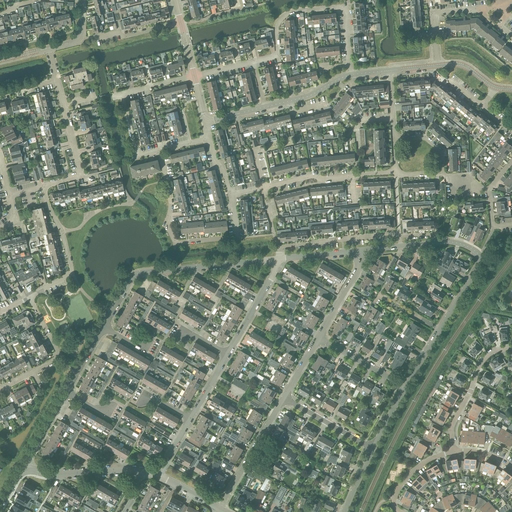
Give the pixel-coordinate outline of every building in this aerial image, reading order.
[(190,6),(191,12),(199,10),(203,9),(203,7),(201,7),(200,4),(197,4),(190,6)] [(97,16),(99,15),(105,14),(104,10),(107,9),(107,8),(96,10),(97,15),(91,17),(97,16)] [(159,10),(159,12),(161,20),(167,19),(166,17),(169,16),(167,8),(164,9),(159,10)] [(192,17),(194,17),(195,20),(203,19),(202,15),(200,15),(199,12),(204,11),(203,9),(199,10),(191,12),(192,17)] [(69,14),(66,15),(65,12),(63,12),(63,13),(62,13),(63,16),(65,24),(68,23),(69,25),(72,25),(71,23),(69,14)] [(45,17),(45,20),(48,30),(48,32),(49,32),(48,31),(50,30),(50,28),(53,27),(51,19),(50,15),(45,17)] [(57,28),(60,28),(57,17),(51,19),(53,27),(57,26),(57,28)] [(124,29),(130,28),(127,17),(127,18),(122,20),(122,21),(120,22),(121,28),(124,28),(124,29)] [(466,21),(455,22),(456,26),(456,30),(456,32),(471,30),(471,29),(474,28),(477,31),(477,32),(484,38),(485,37),(492,43),(491,44),(499,50),(505,43),(498,37),(498,36),(491,29),(490,30),(480,23),(481,21),(477,18),(472,19),(473,20),(466,21)] [(33,21),(34,24),(36,33),(37,35),(43,33),(42,31),(39,19),(33,21)] [(41,19),(39,19),(42,31),(43,33),(46,32),(48,32),(48,30),(45,20),(45,21),(42,22),(41,19)] [(451,30),(456,30),(456,26),(455,22),(455,20),(445,21),(446,30),(451,29),(451,30)] [(28,22),(22,24),(25,39),(26,39),(25,37),(27,37),(27,35),(30,34),(28,25),(28,22)] [(413,28),(414,28),(414,31),(420,30),(420,28),(423,27),(423,22),(413,23),(413,28)] [(23,39),(25,39),(22,24),(21,24),(22,28),(17,29),(19,38),(22,37),(23,39)] [(28,25),(30,34),(34,33),(34,35),(37,35),(36,33),(34,24),(28,25)] [(360,34),(368,33),(368,30),(369,30),(368,27),(371,27),(371,24),(357,26),(357,30),(358,29),(358,31),(360,31),(360,34)] [(102,31),(103,31),(102,26),(94,27),(95,33),(96,33),(96,34),(102,33),(102,31)] [(14,42),(11,31),(7,32),(7,29),(4,29),(7,41),(11,40),(11,42),(14,42)] [(261,38),(261,40),(263,49),(269,47),(268,42),(273,41),(271,32),(267,33),(266,35),(266,36),(261,38)] [(354,39),(353,40),(353,44),(363,43),(367,42),(367,40),(363,40),(362,37),(369,36),(368,33),(360,34),(360,37),(354,38),(354,39)] [(252,39),(254,47),(257,47),(258,50),(259,51),(261,50),(261,49),(263,49),(261,40),(255,41),(255,38),(252,39)] [(249,40),(243,41),(246,53),(252,52),(251,48),(254,47),(252,39),(249,40)] [(237,43),(234,44),(236,52),(239,51),(240,55),(241,55),(243,55),(244,54),(246,53),(243,41),(237,43)] [(226,49),(226,52),(229,61),(234,59),(233,52),(236,52),(234,44),(231,44),(232,47),(226,49)] [(511,50),(505,45),(499,53),(510,62),(511,60),(511,50)] [(214,54),(208,56),(211,65),(213,64),(213,65),(216,65),(216,64),(217,63),(216,60),(219,59),(217,51),(216,48),(216,47),(213,48),(214,54)] [(219,47),(216,48),(217,51),(219,59),(222,58),(222,62),(229,61),(226,52),(221,53),(219,47)] [(357,54),(358,57),(364,57),(364,50),(371,49),(370,47),(370,48),(355,49),(354,49),(354,53),(355,53),(355,54),(357,54)] [(197,52),(200,64),(204,63),(205,66),(206,66),(206,67),(208,66),(209,65),(211,65),(208,56),(208,53),(202,55),(201,51),(197,52)] [(179,63),(173,65),(175,74),(181,72),(180,69),(183,68),(181,60),(180,56),(177,57),(179,63)] [(163,64),(165,72),(168,71),(169,75),(175,74),(173,65),(167,66),(166,63),(163,64)] [(162,73),(165,72),(163,64),(160,65),(161,68),(155,69),(157,78),(163,77),(162,73)] [(157,78),(155,69),(149,71),(148,65),(144,66),(146,74),(149,73),(149,76),(150,76),(151,80),(157,78)] [(141,66),(136,67),(136,71),(139,80),(141,79),(141,80),(143,79),(144,79),(145,78),(144,74),(146,74),(144,66),(142,66),(141,66)] [(72,75),(64,77),(66,83),(69,82),(71,90),(83,87),(83,85),(85,82),(92,80),(91,74),(87,75),(85,67),(73,70),(73,72),(71,75),(72,75)] [(127,70),(129,78),(132,77),(133,81),(134,81),(134,82),(136,81),(136,80),(139,80),(136,71),(131,72),(130,69),(127,70)] [(124,74),(118,75),(121,84),(123,84),(124,84),(126,84),(126,83),(127,83),(126,79),(129,78),(127,70),(124,71),(124,74)] [(121,84),(118,75),(113,76),(112,74),(109,74),(111,82),(114,82),(115,86),(121,84)] [(430,80),(425,81),(426,92),(433,91),(436,80),(430,81),(430,80)] [(436,80),(433,91),(438,95),(440,93),(445,86),(441,83),(440,84),(436,80)] [(408,93),(410,93),(409,83),(403,83),(400,84),(401,91),(404,91),(407,90),(408,93)] [(180,86),(182,94),(185,93),(185,95),(189,94),(189,92),(188,92),(186,84),(180,86)] [(242,92),(246,91),(254,89),(252,84),(244,86),(241,87),(242,92)] [(384,85),(378,85),(379,93),(384,93),(384,92),(389,92),(388,85),(384,85)] [(440,98),(442,99),(449,90),(448,89),(448,87),(446,85),(445,87),(445,86),(440,93),(443,95),(440,98)] [(177,99),(176,95),(175,87),(169,89),(172,99),(175,98),(175,99),(177,99)] [(351,89),(356,98),(356,99),(363,98),(362,87),(357,88),(351,89)] [(166,101),(172,99),(169,89),(163,90),(165,98),(166,101)] [(346,92),(343,97),(349,102),(353,98),(353,97),(354,99),(356,98),(351,89),(347,93),(346,92)] [(48,99),(48,97),(53,95),(53,93),(50,93),(49,90),(36,94),(38,102),(48,99)] [(442,99),(446,102),(453,93),(449,90),(442,99)] [(161,102),(160,99),(158,91),(152,93),(154,100),(153,100),(154,104),(161,102)] [(450,106),(457,97),(453,93),(446,102),(450,106)] [(245,102),(242,103),(243,106),(250,104),(250,102),(257,101),(255,95),(247,97),(244,98),(245,102)] [(132,107),(140,105),(139,101),(141,101),(140,97),(137,98),(138,99),(130,101),(132,107)] [(339,101),(348,108),(351,104),(349,102),(343,97),(339,101)] [(454,109),(457,106),(462,100),(457,97),(450,106),(454,109)] [(13,111),(19,110),(16,99),(14,100),(15,102),(11,103),(12,107),(9,107),(10,114),(11,116),(14,115),(13,111)] [(19,99),(16,99),(17,101),(19,110),(25,108),(24,104),(23,100),(19,101),(19,99)] [(457,106),(461,110),(466,104),(464,102),(465,101),(463,99),(462,100),(457,106)] [(10,114),(9,107),(6,108),(4,102),(1,103),(0,101),(0,110),(0,112),(7,111),(7,114),(10,114)] [(336,105),(345,112),(348,108),(339,101),(336,105)] [(56,103),(39,107),(40,113),(51,110),(50,107),(56,106),(56,103)] [(333,113),(338,122),(342,117),(341,117),(345,112),(336,105),(335,104),(333,107),(334,108),(332,110),(335,111),(333,113)] [(465,113),(470,107),(466,104),(461,110),(465,113)] [(466,118),(467,119),(474,111),(470,107),(465,113),(468,116),(466,118)] [(51,110),(40,113),(41,114),(43,113),(45,120),(56,118),(55,112),(54,112),(53,114),(52,114),(51,110)] [(145,115),(144,110),(141,111),(133,112),(134,118),(142,116),(145,115)] [(474,111),(467,119),(472,122),(480,112),(479,113),(476,110),(475,112),(474,111)] [(168,121),(179,119),(177,111),(167,114),(168,121)] [(78,124),(80,123),(89,121),(87,115),(89,115),(88,112),(82,113),(82,112),(76,114),(78,118),(79,117),(80,121),(78,121),(79,122),(78,123),(78,124)] [(330,112),(324,113),(327,124),(332,122),(333,123),(338,122),(333,113),(330,114),(330,112)] [(475,118),(479,122),(484,115),(480,112),(472,122),(472,123),(475,118)] [(319,114),(322,125),(327,124),(324,113),(319,114)] [(477,124),(481,128),(488,119),(484,115),(479,122),(477,124)] [(309,117),(310,125),(311,127),(317,126),(314,116),(309,117)] [(170,127),(172,126),(180,124),(179,119),(168,121),(170,127)] [(488,119),(481,128),(486,131),(493,122),(488,119)] [(43,125),(44,131),(52,129),(52,126),(55,126),(53,120),(42,122),(43,125)] [(89,128),(90,131),(96,129),(95,126),(94,124),(93,124),(92,120),(89,121),(80,123),(78,124),(79,125),(80,126),(81,126),(82,129),(89,128)] [(144,122),(136,124),(137,129),(145,127),(148,126),(146,121),(144,122)] [(432,133),(439,125),(435,121),(433,123),(427,129),(432,133)] [(254,135),(256,134),(253,122),(247,123),(250,133),(252,132),(253,134),(254,135)] [(496,127),(497,126),(493,122),(486,131),(490,135),(494,130),(496,132),(498,129),(496,127)] [(244,134),(250,133),(247,123),(242,125),(240,126),(241,133),(244,132),(244,134)] [(5,138),(14,134),(12,130),(15,129),(13,124),(10,125),(2,128),(4,131),(3,132),(5,138)] [(436,137),(441,131),(439,129),(441,127),(439,125),(432,133),(436,137)] [(222,129),(215,131),(216,137),(226,134),(225,128),(222,128),(222,129)] [(440,140),(445,134),(443,133),(446,130),(444,128),(441,131),(436,137),(440,140)] [(86,141),(88,141),(96,139),(95,134),(99,133),(98,129),(96,129),(90,131),(90,134),(86,135),(87,138),(86,139),(86,140),(86,141)] [(182,130),(174,132),(174,135),(172,136),(173,139),(176,138),(176,137),(183,136),(182,130)] [(386,164),(384,130),(375,131),(376,165),(386,164)] [(140,140),(148,138),(147,135),(150,134),(149,132),(146,133),(138,135),(140,140)] [(498,132),(493,138),(498,142),(503,135),(498,132)] [(44,142),(47,141),(55,139),(54,137),(60,135),(60,133),(46,136),(46,140),(44,140),(44,142)] [(14,134),(5,138),(8,144),(11,142),(13,145),(16,144),(23,141),(20,134),(15,136),(14,134)] [(228,140),(226,134),(216,137),(218,142),(228,140)] [(444,144),(449,138),(445,134),(440,140),(444,144)] [(449,138),(444,144),(448,148),(452,144),(453,145),(454,143),(455,143),(455,142),(455,141),(455,140),(455,139),(451,136),(449,138)] [(93,146),(94,149),(102,147),(100,147),(100,144),(98,144),(96,139),(88,141),(86,141),(86,142),(87,142),(87,143),(88,143),(89,147),(93,146)] [(11,156),(25,153),(23,147),(27,146),(26,141),(22,142),(22,144),(18,145),(18,144),(12,146),(13,149),(10,150),(11,156)] [(505,141),(501,146),(503,147),(510,152),(511,149),(511,146),(511,145),(511,143),(510,141),(508,143),(505,141)] [(501,145),(498,149),(506,156),(510,152),(503,147),(501,146),(501,145)] [(90,158),(90,159),(92,159),(101,157),(100,153),(103,152),(102,147),(94,149),(95,152),(91,153),(92,156),(90,157),(91,158),(90,158)] [(503,160),(506,156),(498,149),(494,153),(503,160)] [(44,155),(45,160),(48,160),(56,158),(55,155),(58,154),(58,152),(55,152),(54,150),(46,152),(46,154),(44,155)] [(181,153),(183,160),(184,163),(189,162),(188,159),(186,151),(181,153)] [(25,153),(11,156),(13,162),(22,160),(23,162),(27,161),(25,156),(25,153)] [(500,165),(503,160),(494,153),(491,157),(500,165)] [(93,169),(99,168),(99,167),(101,166),(106,165),(105,160),(102,161),(101,157),(92,159),(90,159),(91,160),(91,161),(93,161),(93,165),(92,165),(93,169)] [(365,166),(374,165),(374,157),(369,157),(369,160),(365,160),(365,166)] [(496,169),(500,165),(491,157),(491,158),(488,162),(490,164),(496,169)] [(157,160),(130,167),(133,178),(160,171),(157,160)] [(236,161),(228,163),(229,169),(241,166),(240,160),(238,161),(236,161)] [(49,165),(47,166),(47,169),(48,171),(50,170),(59,168),(58,165),(64,164),(64,161),(49,165)] [(13,170),(14,176),(23,174),(27,172),(25,164),(12,167),(13,170)] [(493,173),(496,169),(490,164),(486,168),(493,173)] [(241,166),(229,169),(231,174),(241,172),(241,171),(242,171),(241,166)] [(489,177),(493,173),(486,168),(483,172),(489,177)] [(241,172),(231,174),(232,180),(240,178),(242,177),(241,172)] [(486,182),(489,177),(483,172),(479,176),(478,178),(484,183),(486,181),(486,182)] [(24,179),(23,174),(14,176),(15,182),(18,181),(19,185),(30,183),(29,178),(24,179)] [(173,180),(175,186),(184,184),(183,181),(184,181),(183,175),(181,175),(178,176),(174,177),(175,180),(173,180)] [(244,184),(242,177),(240,178),(232,180),(234,185),(238,184),(238,186),(244,184)] [(115,181),(118,193),(124,191),(123,189),(121,181),(121,179),(115,181)] [(504,188),(503,191),(507,192),(510,193),(511,190),(511,183),(507,179),(503,183),(506,185),(504,188)] [(110,182),(110,184),(111,183),(113,192),(113,194),(118,193),(115,181),(110,182)] [(176,192),(187,189),(185,184),(187,183),(184,184),(175,186),(176,192)] [(363,185),(361,185),(362,190),(364,190),(364,194),(370,194),(369,191),(369,183),(363,183),(363,185)] [(435,183),(429,183),(430,191),(430,193),(435,193),(435,190),(439,190),(438,186),(435,186),(435,183)] [(343,185),(338,186),(338,192),(338,194),(339,198),(339,197),(346,196),(346,197),(345,188),(343,188),(343,185)] [(87,200),(92,199),(89,187),(84,188),(87,200)] [(81,199),(78,188),(73,190),(75,198),(80,196),(81,199)] [(86,201),(87,200),(84,188),(79,189),(79,188),(78,188),(81,199),(86,198),(86,201)] [(187,189),(176,192),(177,197),(185,195),(189,194),(187,189)] [(52,197),(51,197),(51,201),(53,200),(54,203),(59,202),(57,193),(57,192),(54,193),(54,194),(52,195),(52,197)] [(240,200),(241,206),(249,205),(248,202),(251,202),(250,197),(246,197),(246,200),(240,200)] [(508,206),(508,201),(510,201),(510,197),(497,198),(497,202),(496,202),(496,208),(508,206)] [(186,201),(179,203),(180,208),(187,207),(187,203),(190,202),(190,200),(189,200),(186,201)] [(458,203),(458,205),(461,205),(465,205),(465,208),(472,208),(472,212),(483,211),(483,204),(474,205),(473,202),(458,203)] [(181,214),(184,213),(185,216),(191,215),(194,214),(193,211),(191,210),(190,206),(187,207),(180,208),(181,214)] [(508,206),(496,208),(497,213),(505,212),(505,217),(511,216),(510,211),(509,212),(508,206)] [(49,234),(49,233),(43,208),(31,211),(37,237),(46,235),(46,234),(49,234)] [(454,217),(451,229),(453,229),(453,231),(457,232),(457,231),(458,227),(461,228),(464,221),(467,215),(464,214),(461,213),(459,219),(454,217)] [(385,220),(385,228),(391,228),(396,228),(395,220),(390,220),(385,220)] [(407,231),(413,231),(412,220),(402,220),(403,229),(407,229),(407,231)] [(312,235),(317,234),(316,223),(308,223),(309,227),(301,228),(302,240),(308,239),(307,231),(311,231),(312,235)] [(469,236),(474,226),(467,223),(462,233),(469,236)] [(481,241),(485,232),(479,229),(481,225),(478,223),(477,226),(474,232),(477,233),(474,238),(481,241)] [(251,231),(251,228),(244,229),(244,235),(245,235),(245,236),(249,236),(249,234),(251,234),(252,235),(254,235),(254,231),(251,231)] [(281,242),(286,241),(285,230),(277,231),(278,240),(281,240),(281,242)] [(25,236),(16,238),(19,247),(24,246),(25,248),(28,247),(27,245),(25,236)] [(6,240),(8,250),(9,251),(9,252),(14,251),(13,249),(11,239),(6,240)] [(7,252),(9,251),(8,250),(6,240),(0,241),(0,248),(2,248),(3,251),(6,250),(7,252)] [(449,267),(452,261),(449,260),(452,254),(446,251),(445,252),(444,252),(442,256),(443,257),(440,262),(449,267)] [(404,278),(409,269),(410,268),(407,266),(410,260),(402,255),(397,264),(404,268),(400,275),(404,278)] [(397,259),(394,257),(389,266),(392,268),(397,259)] [(373,264),(384,270),(387,264),(379,259),(376,265),(373,263),(373,264)] [(453,260),(448,269),(453,272),(454,269),(464,273),(465,271),(465,272),(466,271),(467,271),(467,269),(467,268),(469,265),(464,262),(464,263),(457,260),(456,262),(453,260)] [(449,287),(455,278),(446,272),(447,270),(434,262),(432,265),(436,268),(440,270),(440,272),(443,274),(444,275),(440,281),(449,287)] [(404,278),(408,280),(410,276),(411,276),(411,275),(413,276),(414,273),(419,276),(424,268),(415,263),(410,270),(409,269),(404,278)] [(28,270),(34,281),(42,277),(35,264),(33,266),(33,267),(28,270)] [(63,264),(53,266),(55,271),(52,272),(53,276),(63,273),(61,273),(60,270),(63,269),(62,264),(63,264)] [(322,276),(323,275),(328,267),(323,264),(318,272),(317,273),(322,276)] [(371,265),(370,267),(370,268),(370,269),(374,271),(372,275),(378,279),(380,275),(378,274),(381,269),(384,270),(373,264),(372,265),(371,265)] [(285,274),(283,277),(286,279),(286,278),(289,280),(290,278),(295,270),(290,267),(286,274),(285,274)] [(328,267),(323,275),(328,278),(333,270),(328,267)] [(29,283),(34,281),(28,270),(24,272),(29,283)] [(295,270),(290,278),(292,279),(292,280),(294,281),(295,281),(296,281),(300,273),(295,270)] [(328,279),(333,282),(338,273),(333,270),(328,278),(328,279)] [(19,275),(18,273),(17,272),(14,273),(15,275),(21,286),(24,284),(25,286),(29,283),(24,272),(19,275)] [(230,284),(235,276),(229,273),(225,281),(230,284)] [(300,273),(296,281),(301,285),(306,277),(300,273)] [(339,284),(344,276),(338,273),(333,282),(333,283),(334,284),(335,284),(336,282),(339,284)] [(392,292),(396,284),(393,282),(395,278),(389,274),(385,281),(388,283),(385,288),(392,292)] [(376,282),(378,279),(372,275),(370,278),(366,276),(363,282),(371,287),(374,281),(376,282)] [(194,277),(190,285),(195,288),(200,280),(197,279),(198,278),(194,276),(194,277)] [(236,287),(240,279),(235,276),(230,284),(236,287)] [(310,282),(311,280),(306,277),(301,285),(308,289),(312,283),(310,282)] [(241,290),(245,282),(240,279),(236,287),(241,290)] [(155,287),(155,288),(160,291),(165,284),(162,282),(160,280),(159,280),(157,284),(155,287)] [(200,291),(205,283),(200,280),(195,288),(200,291)] [(245,282),(241,290),(246,293),(247,292),(248,289),(251,285),(245,282)] [(368,292),(371,287),(363,282),(359,287),(363,290),(362,292),(368,296),(370,293),(368,292)] [(206,294),(210,286),(205,283),(200,291),(206,294)] [(165,294),(170,287),(165,284),(160,291),(165,294)] [(439,301),(444,294),(440,292),(442,289),(434,284),(430,291),(433,293),(431,296),(439,301)] [(210,286),(206,294),(211,297),(216,289),(210,286)] [(279,286),(276,292),(286,298),(289,292),(279,286)] [(0,295),(10,290),(9,289),(8,289),(6,287),(0,289),(0,295)] [(171,297),(175,290),(170,287),(165,294),(171,297)] [(319,295),(321,297),(318,302),(326,307),(329,301),(325,299),(328,292),(319,287),(318,290),(320,292),(319,295)] [(410,293),(402,288),(397,296),(406,301),(410,293)] [(10,290),(0,295),(0,296),(2,301),(11,296),(9,293),(11,292),(10,290)] [(175,290),(171,297),(176,301),(180,293),(175,290)] [(132,297),(140,302),(143,296),(135,292),(132,297)] [(276,292),(272,297),(280,302),(283,303),(286,298),(276,292)] [(415,300),(417,301),(422,304),(425,298),(419,293),(415,300)] [(353,298),(350,304),(359,309),(362,303),(364,304),(365,301),(355,295),(353,298)] [(137,307),(140,302),(132,297),(129,303),(137,307)] [(271,299),(269,302),(277,307),(280,302),(272,297),(271,299)] [(419,309),(430,316),(436,308),(425,301),(419,309)] [(274,312),(277,307),(269,302),(266,308),(274,312)] [(323,312),(326,307),(318,302),(315,307),(323,312)] [(134,312),(137,307),(129,303),(126,308),(134,312)] [(347,316),(352,319),(354,320),(358,315),(356,314),(359,309),(350,304),(347,309),(350,311),(347,316)] [(231,311),(239,315),(242,310),(234,305),(231,311)] [(303,305),(302,308),(310,312),(312,313),(311,314),(312,315),(314,311),(311,310),(306,306),(303,305)] [(131,318),(134,312),(126,308),(123,313),(131,318)] [(381,313),(373,308),(371,313),(368,311),(360,323),(364,325),(367,320),(369,321),(370,321),(371,318),(376,321),(381,313)] [(185,320),(189,312),(184,309),(179,317),(185,320)] [(151,324),(155,316),(156,314),(151,311),(145,321),(151,324)] [(236,321),(239,315),(231,311),(228,316),(236,321)] [(12,320),(16,326),(22,323),(24,325),(27,324),(28,327),(35,323),(32,317),(32,316),(30,314),(29,314),(30,313),(26,312),(26,313),(25,312),(22,314),(22,313),(22,314),(12,320)] [(190,323),(194,315),(189,312),(185,320),(190,323)] [(128,323),(131,318),(123,313),(120,319),(128,323)] [(308,314),(306,318),(308,319),(316,324),(318,322),(320,319),(319,319),(312,315),(311,314),(310,316),(308,314)] [(195,326),(200,318),(194,315),(190,323),(195,326)] [(156,327),(160,319),(155,316),(151,324),(156,327)] [(233,326),(236,321),(228,316),(225,321),(233,326)] [(160,319),(156,327),(161,330),(165,322),(167,319),(165,318),(163,321),(160,319)] [(200,318),(195,326),(200,329),(205,321),(200,318)] [(313,330),(316,324),(308,319),(306,318),(304,321),(306,323),(305,325),(313,330)] [(342,318),(337,325),(344,329),(346,325),(348,326),(351,321),(349,320),(348,322),(342,318)] [(125,328),(128,323),(120,319),(117,324),(125,328)] [(360,323),(354,320),(352,319),(351,322),(355,325),(353,328),(356,330),(360,323)] [(4,321),(1,323),(6,332),(9,331),(12,336),(17,333),(14,327),(11,329),(7,322),(5,323),(4,321)] [(165,322),(161,330),(167,333),(171,325),(173,323),(170,321),(168,324),(165,322)] [(230,331),(233,326),(225,321),(222,327),(230,331)] [(298,337),(306,341),(309,336),(301,331),(301,332),(300,331),(302,327),(295,323),(293,322),(290,321),(289,323),(294,326),(299,329),(295,335),(296,335),(298,337)] [(230,331),(222,327),(218,324),(215,330),(219,332),(227,337),(230,331)] [(397,337),(394,342),(396,343),(402,347),(403,348),(409,344),(410,344),(414,337),(415,337),(416,337),(415,337),(416,335),(417,335),(421,329),(413,324),(410,329),(407,327),(403,334),(405,336),(403,340),(403,341),(397,337)] [(491,333),(495,332),(493,326),(492,324),(489,325),(490,329),(485,332),(486,335),(483,337),(485,341),(483,341),(485,345),(487,344),(487,346),(494,343),(490,334),(491,333)] [(337,325),(333,332),(338,335),(337,337),(338,338),(340,336),(344,329),(337,325)] [(507,335),(507,330),(507,327),(499,328),(501,341),(508,340),(508,338),(508,335),(507,335)] [(351,343),(358,347),(361,341),(364,342),(366,339),(371,330),(368,328),(363,336),(360,335),(358,338),(355,337),(351,343)] [(34,330),(32,331),(30,329),(21,334),(23,338),(27,336),(29,339),(37,335),(34,330)] [(224,342),(227,337),(219,332),(216,337),(224,342)] [(248,340),(253,343),(258,335),(252,332),(248,340)] [(376,346),(382,336),(379,334),(372,344),(376,346)] [(27,346),(39,340),(37,335),(29,339),(30,342),(26,344),(27,346)] [(257,346),(258,346),(263,338),(258,335),(253,343),(254,344),(254,345),(256,346),(257,346)] [(277,339),(276,339),(286,345),(295,350),(297,347),(291,343),(290,343),(291,342),(279,335),(277,338),(277,339)] [(303,347),(306,341),(298,337),(296,335),(293,341),(295,342),(294,344),(302,349),(302,348),(303,346),(303,347)] [(263,338),(258,346),(264,349),(268,341),(263,338)] [(366,339),(364,342),(366,343),(362,349),(369,353),(372,347),(372,346),(372,345),(370,344),(371,342),(367,339),(367,340),(366,339)] [(393,342),(389,339),(386,345),(384,348),(388,351),(391,345),(393,342)] [(32,346),(34,349),(42,344),(39,340),(27,346),(28,348),(32,346)] [(268,341),(264,349),(262,351),(268,354),(274,344),(268,341)] [(472,345),(474,347),(469,353),(470,354),(472,357),(473,356),(474,357),(481,350),(478,348),(480,345),(476,341),(472,345)] [(196,353),(200,346),(195,342),(190,350),(196,353)] [(37,353),(40,352),(48,348),(45,343),(42,344),(34,349),(35,348),(37,350),(36,352),(37,353)] [(113,351),(114,351),(119,354),(123,346),(118,343),(117,344),(116,347),(114,349),(113,351)] [(163,356),(168,348),(162,345),(158,353),(156,356),(159,357),(160,354),(163,356)] [(287,353),(284,358),(293,364),(296,358),(292,356),(295,350),(286,345),(285,347),(288,349),(286,352),(287,353)] [(124,357),(129,349),(123,346),(119,354),(117,356),(120,358),(121,355),(124,357)] [(201,356),(205,349),(200,346),(196,353),(201,356)] [(376,346),(373,351),(375,352),(373,356),(379,359),(383,352),(377,348),(378,347),(376,346)] [(46,355),(51,352),(48,348),(40,352),(42,355),(40,355),(42,360),(44,359),(45,360),(48,358),(46,355)] [(168,359),(173,351),(168,348),(163,356),(168,359)] [(129,360),(134,352),(129,349),(124,357),(129,360)] [(206,360),(211,352),(205,349),(201,356),(206,360)] [(174,362),(178,354),(173,351),(168,359),(174,362)] [(238,357),(246,361),(249,356),(241,351),(238,357)] [(393,357),(403,363),(407,356),(400,352),(399,352),(397,351),(393,357)] [(135,363),(139,355),(134,352),(129,360),(135,363)] [(211,352),(206,360),(212,363),(216,355),(211,352)] [(17,359),(21,366),(23,365),(24,366),(27,365),(26,364),(29,362),(24,353),(21,355),(22,356),(17,359)] [(178,354),(174,362),(179,365),(184,357),(178,354)] [(140,366),(145,358),(139,355),(135,363),(140,366)] [(316,362),(326,368),(327,368),(332,371),(336,366),(332,364),(331,366),(327,363),(328,362),(319,356),(316,362)] [(461,371),(464,372),(466,373),(471,364),(467,362),(469,359),(463,356),(460,361),(463,363),(460,369),(461,370),(461,371)] [(16,360),(13,361),(16,369),(21,366),(17,359),(16,357),(15,358),(16,360)] [(95,362),(105,368),(106,365),(104,364),(106,361),(98,357),(95,362)] [(243,367),(246,361),(238,357),(235,362),(243,367)] [(290,369),(293,364),(284,358),(282,357),(279,363),(290,369)] [(399,370),(403,363),(393,357),(396,359),(391,366),(399,370)] [(491,364),(490,365),(492,367),(493,367),(494,369),(500,365),(501,367),(507,364),(503,359),(500,361),(498,357),(490,362),(491,364)] [(140,366),(139,367),(142,369),(142,368),(145,369),(145,370),(147,372),(150,367),(148,365),(150,361),(145,358),(140,366)] [(267,360),(279,367),(280,364),(269,358),(267,360)] [(8,360),(6,361),(12,371),(16,369),(13,361),(10,363),(8,360)] [(277,369),(279,367),(267,360),(266,363),(277,369)] [(5,365),(3,366),(7,374),(12,371),(6,361),(4,362),(5,365)] [(105,368),(95,362),(92,367),(100,372),(102,367),(105,368)] [(233,364),(231,367),(232,367),(240,372),(243,367),(235,362),(234,364),(233,364)] [(323,374),(326,368),(316,362),(312,368),(323,374)] [(335,373),(343,378),(344,378),(345,379),(347,376),(345,375),(347,371),(341,367),(342,367),(339,366),(335,373)] [(96,377),(100,372),(92,367),(89,372),(96,377)] [(241,373),(240,372),(232,367),(230,370),(230,369),(228,372),(237,377),(238,378),(241,373)] [(194,375),(202,380),(205,374),(197,370),(197,369),(195,368),(193,370),(196,371),(194,375)] [(457,385),(460,386),(462,387),(465,380),(459,377),(461,374),(453,369),(449,376),(455,379),(453,382),(457,384),(457,385)] [(276,370),(273,375),(275,376),(283,381),(286,376),(278,371),(276,370)] [(248,376),(251,378),(253,380),(254,380),(257,375),(256,374),(254,373),(251,371),(248,376)] [(93,382),(96,377),(89,372),(85,378),(93,382)] [(331,380),(334,374),(332,372),(327,380),(325,383),(329,385),(332,380),(331,380)] [(141,382),(146,385),(151,377),(153,374),(151,373),(149,376),(146,374),(141,382)] [(356,386),(361,378),(352,373),(348,381),(356,386)] [(485,374),(481,380),(483,381),(483,382),(486,384),(486,383),(490,385),(492,381),(498,384),(501,379),(494,375),(492,374),(491,377),(485,374)] [(199,385),(202,380),(194,375),(191,380),(199,385)] [(151,377),(146,385),(152,388),(156,380),(158,377),(156,376),(154,379),(151,377)] [(280,387),(283,381),(275,376),(272,382),(280,387)] [(113,389),(118,381),(112,377),(108,386),(113,389)] [(85,378),(82,383),(90,388),(93,389),(95,387),(93,386),(95,383),(93,382),(85,378)] [(199,385),(191,380),(189,379),(187,382),(189,383),(188,385),(196,390),(199,385)] [(156,380),(152,388),(154,390),(157,392),(157,391),(162,383),(156,380)] [(344,380),(338,391),(342,393),(348,382),(344,380)] [(118,392),(123,384),(118,381),(113,389),(118,392)] [(366,381),(364,385),(360,383),(356,390),(364,395),(365,394),(367,396),(369,393),(373,385),(366,381)] [(88,391),(90,388),(82,383),(79,388),(89,394),(90,392),(88,391)] [(162,383),(157,391),(162,394),(163,392),(167,386),(168,384),(166,383),(164,385),(162,383)] [(20,391),(25,401),(31,397),(30,396),(37,392),(33,384),(26,388),(20,391)] [(123,395),(128,387),(123,384),(118,392),(123,395)] [(193,395),(196,390),(188,385),(185,391),(193,395)] [(307,398),(311,390),(302,385),(298,393),(307,398)] [(379,404),(381,400),(383,400),(384,399),(383,398),(385,394),(379,391),(381,390),(375,386),(371,393),(372,393),(370,397),(371,397),(368,402),(372,404),(373,403),(375,405),(376,403),(379,404)] [(448,396),(456,400),(459,395),(458,394),(460,391),(451,386),(448,391),(450,392),(448,396)] [(128,387),(123,395),(129,398),(133,390),(128,387)] [(257,398),(263,389),(260,387),(254,396),(257,398)] [(265,389),(263,392),(265,394),(273,398),(276,393),(268,388),(266,388),(265,389)] [(479,398),(483,400),(483,398),(487,401),(489,397),(492,399),(496,393),(489,390),(488,393),(482,389),(478,396),(480,396),(479,398)] [(19,404),(25,401),(20,391),(14,394),(11,396),(15,404),(16,404),(17,407),(20,406),(19,404)] [(190,401),(193,395),(185,391),(182,396),(190,401)] [(324,397),(315,391),(310,400),(319,405),(324,397)] [(270,404),(273,398),(265,394),(263,392),(259,398),(270,404)] [(337,404),(336,404),(337,403),(340,404),(343,398),(345,394),(342,393),(338,400),(336,399),(334,402),(328,399),(327,399),(326,398),(324,402),(325,403),(322,407),(332,413),(337,404)] [(182,396),(179,402),(187,406),(188,404),(190,401),(182,396)] [(454,405),(456,400),(448,396),(446,399),(444,398),(442,402),(451,408),(453,405),(454,405)] [(215,408),(220,400),(215,397),(210,405),(215,408)] [(251,401),(262,407),(264,404),(253,398),(251,401)] [(220,411),(225,403),(220,400),(215,408),(214,410),(217,412),(218,410),(220,411)] [(251,401),(250,403),(257,407),(255,411),(253,410),(250,415),(252,416),(260,421),(263,416),(259,413),(262,407),(251,401)] [(471,408),(479,413),(482,409),(484,410),(486,406),(477,401),(475,404),(474,403),(471,408)] [(225,403),(220,411),(226,414),(230,406),(228,405),(229,404),(226,403),(225,403)] [(6,407),(11,416),(15,414),(17,419),(22,416),(16,405),(13,406),(12,404),(6,407)] [(439,413),(447,418),(449,413),(448,412),(450,409),(441,404),(438,408),(441,410),(439,413)] [(230,406),(226,414),(225,417),(227,418),(229,416),(231,417),(236,409),(230,406)] [(367,415),(370,410),(364,406),(358,416),(361,418),(361,419),(368,423),(371,417),(367,415)] [(6,418),(11,416),(6,407),(1,410),(2,412),(0,413),(0,415),(5,425),(8,423),(6,418)] [(159,418),(163,410),(158,407),(153,415),(159,418)] [(341,407),(336,415),(346,420),(351,411),(346,408),(344,409),(341,407)] [(80,421),(82,419),(86,411),(81,408),(80,408),(79,411),(77,414),(76,416),(76,417),(75,418),(80,421)] [(477,417),(479,413),(471,408),(468,413),(470,414),(468,417),(477,422),(480,418),(477,417)] [(130,413),(125,410),(120,418),(115,428),(120,431),(121,429),(118,427),(121,421),(122,422),(123,420),(126,421),(130,413)] [(164,421),(168,413),(163,410),(159,418),(164,421)] [(86,411),(82,419),(87,422),(91,414),(86,411)] [(126,421),(131,425),(136,417),(130,413),(126,421)] [(169,424),(174,416),(168,413),(164,421),(169,424)] [(444,423),(447,418),(439,413),(436,417),(434,416),(432,420),(441,425),(443,422),(444,423)] [(92,425),(97,417),(91,414),(87,422),(92,425)] [(234,417),(237,419),(247,425),(245,424),(247,421),(240,417),(239,418),(235,415),(234,417)] [(250,415),(247,420),(249,422),(257,426),(260,421),(252,416),(250,415)] [(285,415),(280,423),(285,426),(284,427),(296,434),(297,431),(292,428),(294,425),(291,423),(293,419),(285,415)] [(174,416),(169,424),(175,427),(179,419),(174,416)] [(203,416),(200,422),(208,426),(211,428),(212,425),(214,422),(211,421),(203,416)] [(97,428),(102,420),(97,417),(92,425),(97,428)] [(131,425),(136,428),(141,420),(136,417),(131,425)] [(242,430),(240,433),(250,438),(253,433),(245,428),(247,425),(237,419),(235,422),(243,426),(241,429),(242,430)] [(103,431),(107,423),(102,420),(97,428),(103,431)] [(136,440),(138,441),(141,436),(143,433),(145,429),(143,428),(146,423),(141,420),(136,428),(141,430),(137,438),(132,435),(131,437),(136,440)] [(57,427),(65,431),(68,426),(60,421),(57,427)] [(205,432),(208,426),(200,422),(197,427),(205,432)] [(430,432),(438,436),(441,431),(440,430),(441,428),(432,422),(429,427),(432,428),(430,432)] [(107,423),(103,431),(108,434),(113,426),(107,423)] [(305,440),(310,430),(304,426),(300,434),(298,432),(297,434),(296,434),(294,437),(294,438),(292,441),(295,443),(299,437),(305,440)] [(492,436),(495,438),(501,428),(496,426),(495,427),(491,426),(489,426),(488,434),(491,434),(490,435),(492,436)] [(62,437),(65,431),(57,427),(54,432),(62,437)] [(208,433),(205,432),(197,427),(194,432),(205,438),(208,433)] [(294,437),(296,434),(294,433),(286,428),(284,431),(278,427),(273,435),(280,439),(284,433),(289,435),(289,434),(294,437)] [(500,441),(506,431),(501,428),(495,438),(500,441)] [(311,443),(316,433),(310,430),(305,440),(304,441),(307,442),(308,441),(311,443)] [(505,444),(511,434),(506,431),(500,441),(505,444)] [(59,442),(62,437),(54,432),(51,437),(59,442)] [(202,443),(205,438),(194,432),(191,437),(196,440),(194,443),(200,447),(202,443)] [(435,441),(438,436),(430,432),(427,435),(425,434),(423,438),(432,444),(434,441),(435,441)] [(231,433),(229,438),(235,441),(241,445),(242,441),(247,444),(250,438),(240,433),(238,437),(231,433)] [(234,444),(235,441),(224,435),(222,437),(234,444)] [(138,441),(137,444),(142,447),(147,439),(141,436),(138,441)] [(313,445),(310,451),(309,452),(312,454),(316,447),(322,450),(328,440),(321,436),(319,440),(317,438),(313,445)] [(56,447),(59,442),(51,437),(48,443),(56,447)] [(417,442),(414,447),(416,448),(424,452),(427,447),(426,446),(428,443),(419,438),(417,442)] [(109,450),(114,442),(113,442),(115,440),(113,439),(112,441),(108,439),(103,447),(109,450)] [(147,450),(152,442),(147,439),(142,447),(147,450)] [(192,449),(194,446),(184,440),(182,444),(192,449)] [(329,458),(331,454),(330,454),(331,452),(330,451),(334,443),(328,440),(322,450),(328,454),(324,460),(327,462),(329,458)] [(76,453),(80,446),(75,442),(70,450),(76,453)] [(114,453),(119,445),(114,442),(109,450),(114,453)] [(153,453),(157,445),(152,442),(147,450),(153,453)] [(53,452),(56,447),(48,443),(45,448),(53,452)] [(157,445),(153,453),(158,456),(163,448),(162,448),(163,446),(161,444),(160,447),(157,445)] [(232,451),(240,456),(243,450),(232,444),(231,446),(234,448),(232,451)] [(120,456),(124,448),(125,447),(123,446),(122,447),(119,445),(114,453),(120,456)] [(81,457),(86,449),(80,446),(76,453),(81,457)] [(403,456),(407,458),(408,457),(414,460),(415,457),(416,458),(418,455),(422,457),(424,452),(416,448),(414,447),(411,452),(413,453),(412,455),(410,454),(406,452),(403,456)] [(50,458),(53,452),(45,448),(42,453),(43,454),(42,455),(42,456),(43,457),(44,457),(45,457),(46,457),(46,456),(50,458)] [(124,448),(120,456),(125,460),(130,451),(124,448)] [(295,457),(297,453),(289,448),(287,450),(285,449),(281,455),(285,457),(283,460),(291,465),(295,457)] [(86,460),(91,452),(86,449),(81,457),(86,460)] [(183,464),(187,456),(185,455),(186,452),(184,450),(182,453),(177,461),(183,464)] [(344,456),(342,460),(348,463),(352,454),(343,450),(342,454),(344,456)] [(237,461),(240,456),(232,451),(229,456),(231,458),(230,461),(235,464),(236,461),(237,461)] [(91,452),(86,460),(88,461),(91,463),(92,463),(96,455),(91,452)] [(187,456),(183,464),(188,467),(193,459),(195,456),(189,453),(187,456)] [(227,465),(233,468),(234,465),(224,459),(222,462),(227,465)] [(462,470),(461,461),(458,462),(457,459),(452,460),(453,470),(458,469),(458,470),(462,470)] [(470,468),(471,459),(465,459),(465,461),(461,461),(462,470),(465,470),(465,468),(470,468)] [(471,459),(470,468),(474,469),(474,471),(478,471),(480,462),(476,462),(476,460),(471,459)] [(449,470),(453,470),(452,460),(446,462),(446,464),(443,465),(446,473),(449,472),(449,470)] [(194,471),(200,474),(204,466),(206,464),(201,461),(199,463),(194,471)] [(281,474),(282,474),(286,468),(295,473),(297,470),(283,462),(281,465),(277,463),(273,469),(275,470),(272,476),(278,479),(281,474)] [(488,473),(491,464),(486,462),(485,464),(481,463),(479,472),(483,473),(483,471),(488,473)] [(494,478),(499,470),(496,468),(496,466),(491,464),(488,473),(492,474),(491,476),(494,478)] [(338,465),(336,470),(332,468),(329,475),(337,478),(338,476),(342,478),(346,469),(338,465)] [(432,468),(436,476),(440,474),(441,475),(445,474),(441,465),(438,467),(437,465),(432,468)] [(205,477),(210,469),(204,466),(200,474),(205,477)] [(432,478),(436,476),(432,468),(427,470),(428,473),(425,474),(430,482),(433,480),(432,478)] [(502,481),(508,473),(503,470),(502,472),(499,470),(494,478),(497,479),(498,478),(502,481)] [(217,484),(221,476),(216,473),(211,481),(217,484)] [(511,476),(508,473),(502,481),(506,483),(505,485),(507,487),(511,482),(511,479),(511,477),(511,476)] [(221,476),(217,484),(222,487),(227,479),(228,476),(225,474),(224,477),(221,476)] [(427,484),(430,482),(425,474),(422,477),(421,475),(416,479),(423,486),(426,482),(427,484)] [(339,487),(333,484),(335,480),(326,476),(323,484),(330,487),(330,489),(327,487),(325,491),(328,493),(335,496),(339,487)] [(254,501),(261,503),(266,493),(266,494),(273,482),(266,478),(260,490),(254,501)] [(420,489),(423,486),(416,479),(412,483),(414,485),(411,487),(419,493),(421,490),(420,489)] [(25,483),(22,488),(28,492),(26,495),(32,498),(33,499),(35,496),(34,495),(37,489),(34,488),(34,487),(31,485),(31,486),(25,483)] [(91,494),(93,495),(95,493),(98,495),(102,486),(97,483),(94,488),(91,487),(88,493),(91,494)] [(60,499),(61,496),(66,488),(60,485),(58,489),(55,488),(50,497),(53,498),(54,495),(60,499)] [(102,486),(98,495),(103,498),(107,489),(102,486)] [(147,491),(155,496),(159,498),(160,495),(157,493),(158,490),(151,486),(147,491)] [(282,486),(276,497),(281,500),(286,489),(282,486)] [(66,499),(71,491),(66,488),(61,496),(66,499)] [(107,503),(113,493),(107,489),(103,498),(102,500),(107,503)] [(404,496),(412,500),(414,496),(416,497),(418,494),(410,489),(409,492),(407,491),(404,496)] [(256,494),(255,495),(245,490),(243,495),(239,493),(237,499),(238,500),(236,505),(237,505),(237,506),(240,508),(240,507),(242,507),(242,506),(246,508),(247,505),(250,507),(256,494),(253,492),(252,493),(256,494)] [(65,502),(70,505),(72,503),(76,494),(71,491),(66,499),(65,502)] [(152,501),(155,496),(147,491),(144,496),(152,501)] [(113,493),(107,503),(107,502),(115,506),(118,501),(116,500),(118,496),(113,493)] [(469,505),(471,494),(465,493),(465,494),(462,494),(459,494),(460,505),(460,504),(463,504),(469,505)] [(78,503),(82,497),(76,494),(72,503),(70,505),(74,507),(74,508),(77,509),(80,504),(78,503)] [(460,505),(459,494),(456,494),(453,496),(453,494),(447,497),(452,507),(457,504),(460,504),(460,505)] [(477,508),(482,499),(480,497),(477,497),(477,495),(471,494),(469,505),(475,506),(477,508)] [(18,495),(15,500),(21,504),(20,505),(23,506),(24,506),(27,507),(32,498),(26,495),(24,498),(18,495)] [(155,502),(152,501),(144,496),(141,502),(149,507),(152,508),(155,502)] [(410,504),(412,500),(404,496),(401,501),(403,502),(401,505),(409,509),(411,505),(410,504)] [(173,508),(177,500),(172,497),(168,506),(173,508)] [(446,509),(452,507),(447,497),(442,499),(442,500),(440,501),(437,503),(444,511),(446,509)] [(482,511),(485,511),(492,506),(488,502),(487,503),(485,501),(482,499),(477,508),(478,508),(480,509),(482,511)] [(177,500),(173,508),(171,511),(173,511),(177,511),(178,511),(183,503),(177,500)] [(335,504),(327,500),(324,507),(332,511),(335,504)] [(137,509),(137,510),(139,511),(148,511),(149,511),(148,509),(149,507),(141,502),(138,507),(137,509)] [(262,507),(262,505),(259,503),(257,508),(256,508),(254,511),(264,511),(265,511),(264,511),(265,509),(262,507)] [(444,511),(437,503),(435,505),(433,508),(432,507),(429,511),(442,511),(444,511)]
